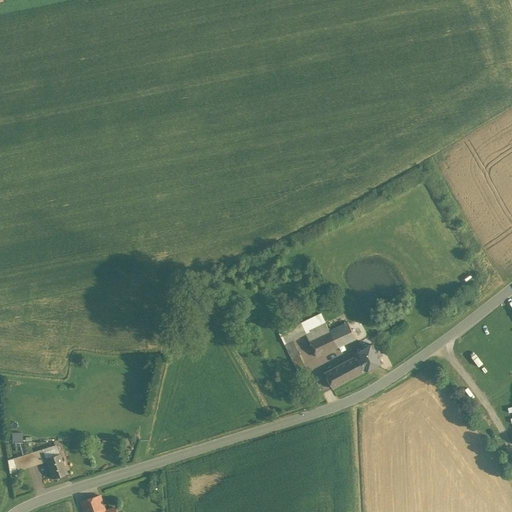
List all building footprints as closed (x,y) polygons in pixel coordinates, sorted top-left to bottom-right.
[(321,313),(302,323),(306,333),(309,340),(329,330),(321,313)] [(329,330),(309,340),(318,357),(357,339),(348,322),(329,330)] [(302,323),(280,334),(285,343),(293,340),(306,333),(302,323)] [(293,340),(285,343),(292,359),(300,355),(293,340)] [(373,344),(357,352),(366,371),(367,371),(383,363),(373,344)] [(356,356),(325,372),(333,389),(366,371),(357,352),(354,354),(356,356)] [(300,355),(292,359),(301,376),(308,373),(304,363),(300,355)] [(23,431),(13,432),(13,441),(23,440),(23,431)] [(43,461),(46,460),(45,458),(58,454),(55,446),(40,451),(43,461)] [(39,450),(15,458),(18,469),(43,461),(40,451),(39,450)] [(58,454),(45,458),(46,460),(52,478),(66,474),(60,453),(58,454)] [(18,469),(15,458),(8,460),(10,472),(18,469)] [(117,511),(116,508),(105,511),(100,495),(83,501),(86,511),(117,511)]
